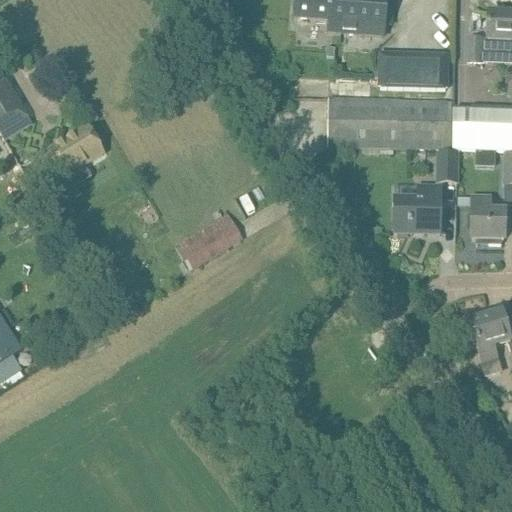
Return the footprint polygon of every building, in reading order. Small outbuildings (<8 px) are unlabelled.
[(295,0),(292,39),(327,42),(326,50),(326,58),(349,60),(351,36),(383,39),(384,28),(390,29),(391,0),(295,0)] [(511,18),(488,17),(488,22),(484,21),(484,34),(487,34),(487,43),(468,42),(467,67),(482,67),(482,65),(511,66),(511,18)] [(450,63),(385,59),(384,91),(365,90),(363,149),(446,153),(450,63)] [(31,126),(0,74),(0,137),(3,142),(31,126)] [(511,114),(452,112),(451,153),(475,154),(495,154),(511,154),(511,114)] [(84,168),(102,157),(86,129),(47,153),(63,180),(56,184),(64,197),(92,181),(84,168)] [(475,154),(474,170),(494,170),(495,154),(475,154)] [(456,157),(437,157),(437,186),(455,187),(456,157)] [(411,233),(438,234),(438,238),(439,238),(440,191),(418,190),(417,204),(394,203),(393,237),(411,237),(411,233)] [(457,201),(457,209),(470,209),(470,201),(457,201)] [(489,203),(472,203),(471,243),(488,244),(488,249),(500,249),(500,244),(503,244),(503,216),(488,216),(489,203)] [(242,242),(228,218),(174,250),(189,274),(242,242)] [(487,315),(464,322),(468,339),(473,338),(485,379),(501,375),(493,350),(510,345),(501,316),(488,320),(487,315)] [(11,360),(20,354),(0,323),(0,385),(19,374),(11,360)]
